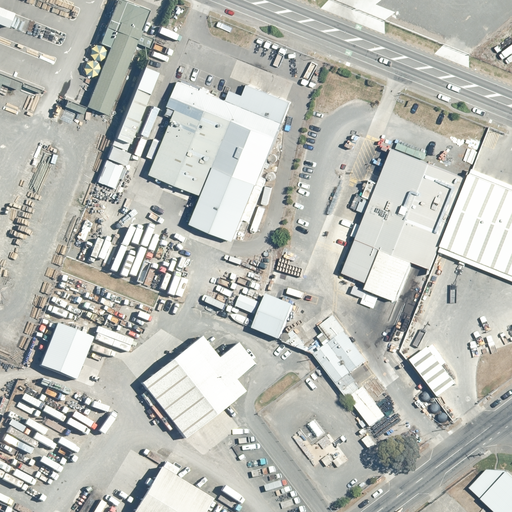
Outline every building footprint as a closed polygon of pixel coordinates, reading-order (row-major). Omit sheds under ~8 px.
[(141,7),(123,0),(108,0),(94,38),(102,41),(78,102),(99,111),(141,7)] [(155,71),(142,65),(114,136),(128,142),(147,92),(155,71)] [(12,78),(0,73),(0,82),(9,86),(12,78)] [(277,118),(174,78),(164,104),(174,108),(148,173),(199,193),(187,223),(229,240),(277,118)] [(412,260),(430,267),(437,249),(466,177),(392,147),(342,271),(367,281),(364,287),(396,299),(412,260)] [(124,166),(106,160),(98,182),(115,188),(124,166)] [(511,183),(470,166),(466,177),(437,249),(511,279),(511,183)] [(287,302),(261,293),(248,327),(274,336),(287,302)] [(365,363),(325,311),(309,324),(322,341),(306,352),(333,387),(351,374),(365,363)] [(49,319),(31,360),(68,376),(85,335),(49,319)] [(218,358),(200,335),(141,384),(184,440),(246,393),(236,381),(255,365),(237,343),(218,358)] [(450,379),(424,345),(406,359),(432,393),(450,379)] [(388,416),(377,403),(388,396),(376,378),(362,389),(351,374),(333,387),(369,431),(388,416)] [(157,464),(126,511),(196,511),(207,495),(157,464)] [(490,511),(511,511),(511,478),(500,467),(481,466),(464,485),(490,511)]
